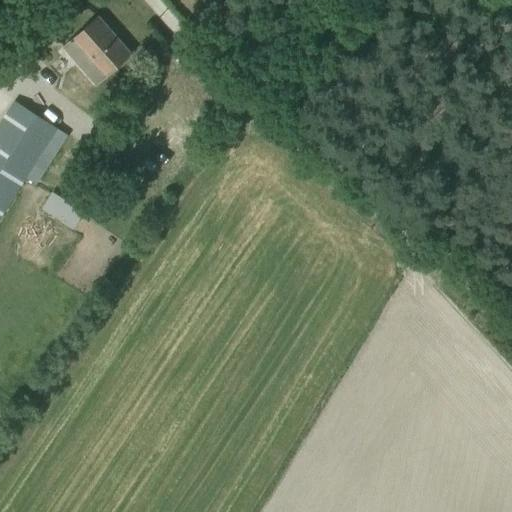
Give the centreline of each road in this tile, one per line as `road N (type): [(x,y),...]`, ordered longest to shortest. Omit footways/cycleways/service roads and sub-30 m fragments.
road 1 (track): [(179,36),(511,328)]
road 2 (unknown): [(83,0),(0,107)]
